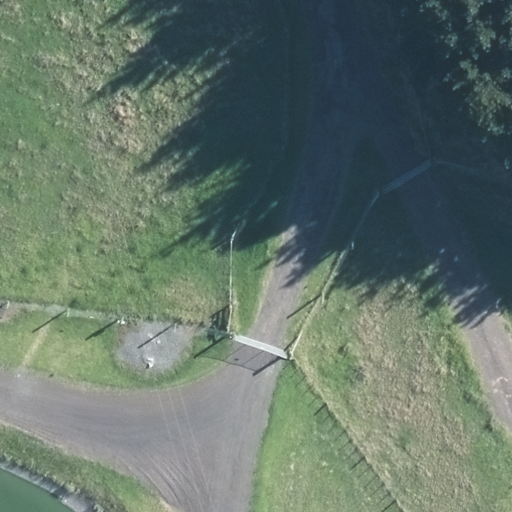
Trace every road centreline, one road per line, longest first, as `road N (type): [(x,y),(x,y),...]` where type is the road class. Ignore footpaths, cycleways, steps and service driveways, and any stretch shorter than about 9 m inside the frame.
road 1 (track): [(311,0),(319,77),(253,511)]
road 2 (track): [(319,77),(511,394)]
road 3 (track): [(76,392),(270,373)]
